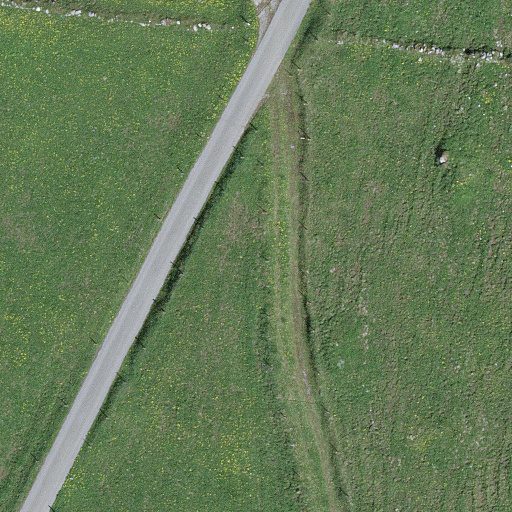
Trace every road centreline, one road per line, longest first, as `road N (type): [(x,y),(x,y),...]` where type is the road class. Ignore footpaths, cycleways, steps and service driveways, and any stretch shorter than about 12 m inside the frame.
road 1 (unclassified): [(34,511),(297,0)]
road 2 (track): [(276,43),(293,400),(312,511)]
